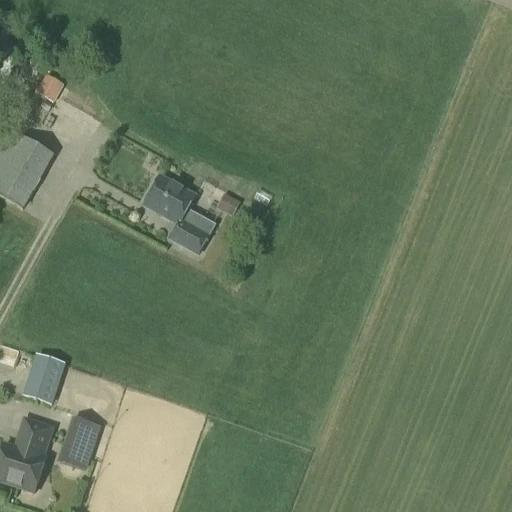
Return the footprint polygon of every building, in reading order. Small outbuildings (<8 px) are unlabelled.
[(46,78),(36,96),(54,106),(64,88),(46,78)] [(49,113),(52,107),(41,101),(38,107),(49,113)] [(0,199),(23,212),(53,158),(10,134),(0,152),(0,199)] [(199,256),(209,239),(215,227),(188,212),(196,199),(161,179),(145,207),(179,226),(171,241),(199,256)] [(233,219),(240,205),(223,196),(216,211),(233,219)] [(36,357),(22,399),(52,409),(65,367),(36,357)] [(89,461),(99,430),(74,422),(64,453),(89,461)] [(43,460),(52,431),(26,423),(18,445),(20,446),(18,452),(4,447),(0,460),(0,483),(35,495),(46,461),(43,460)]
